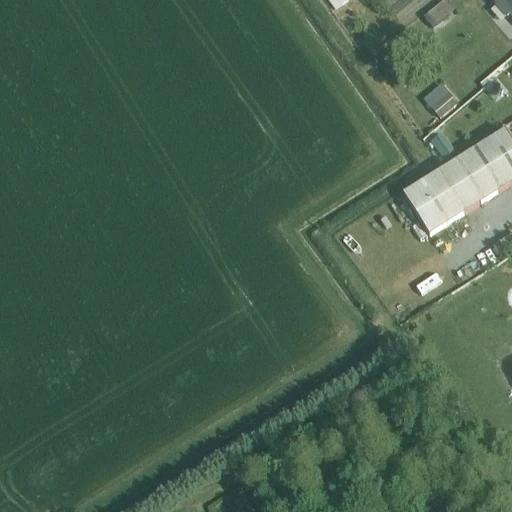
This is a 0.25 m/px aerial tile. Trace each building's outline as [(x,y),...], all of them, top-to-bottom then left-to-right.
[(325,0),(336,14),(351,2),(349,0),(325,0)] [(406,25),(433,7),(427,0),(401,17),(406,25)] [(445,3),(424,21),(435,33),(456,16),(445,3)] [(479,87),(495,106),(509,95),(493,76),(479,87)] [(441,123),(459,105),(441,86),(423,104),(441,123)] [(440,129),(422,142),(436,163),(455,150),(440,129)] [(511,193),(511,146),(505,136),(408,198),(436,242),(511,193)] [(508,352),(511,345),(511,329),(510,329),(500,347),(508,352)] [(476,350),(448,368),(464,392),(492,374),(476,350)] [(483,428),(511,415),(511,410),(501,386),(470,400),(483,428)]
